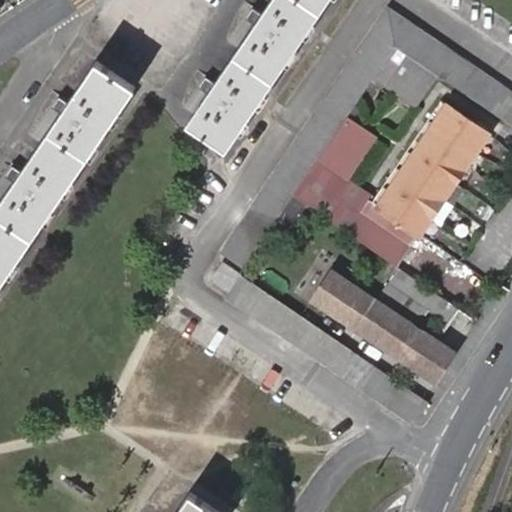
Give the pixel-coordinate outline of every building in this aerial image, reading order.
[(271,0),(189,122),(227,148),(327,0),(271,0)] [(511,126),(511,91),(389,8),(223,253),(245,268),(295,195),(320,158),(322,155),(348,118),(373,79),(396,47),(439,76),(511,126)] [(417,108),(439,76),(396,47),(373,79),(417,108)] [(98,62),(0,205),(0,286),(136,87),(98,62)] [(442,99),(373,195),(370,200),(379,206),(449,105),(442,99)] [(379,206),(419,233),(420,233),(431,218),(434,220),(447,200),(444,198),(454,183),(458,186),(469,169),(465,167),(489,133),(449,105),(379,206)] [(376,138),(348,118),(322,155),(320,158),(295,195),(397,266),(419,233),(379,206),(370,200),(373,195),(348,178),(376,138)] [(414,426),(429,403),(241,274),(223,262),(211,280),(230,293),(226,299),(414,426)] [(452,353),(474,320),(401,271),(380,302),(331,270),(311,300),(436,384),(455,355),(452,353)] [(218,511),(192,494),(179,511),(218,511)]
